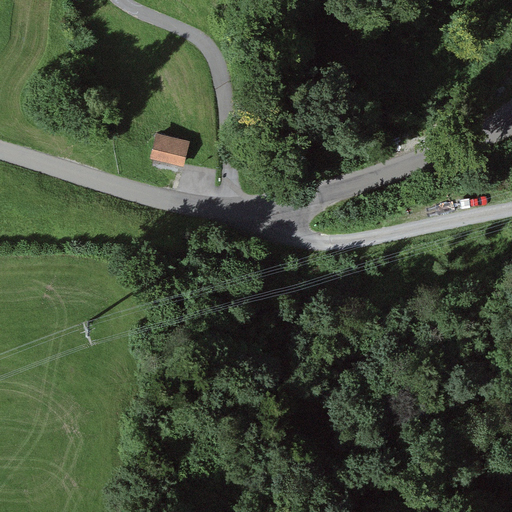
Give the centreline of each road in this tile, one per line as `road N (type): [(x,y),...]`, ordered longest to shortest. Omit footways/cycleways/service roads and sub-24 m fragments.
road 1 (unclassified): [(0,151),(171,204),(253,210),(308,202),(511,124)]
road 2 (track): [(511,210),(375,241),(320,242),(248,222),(231,208)]
